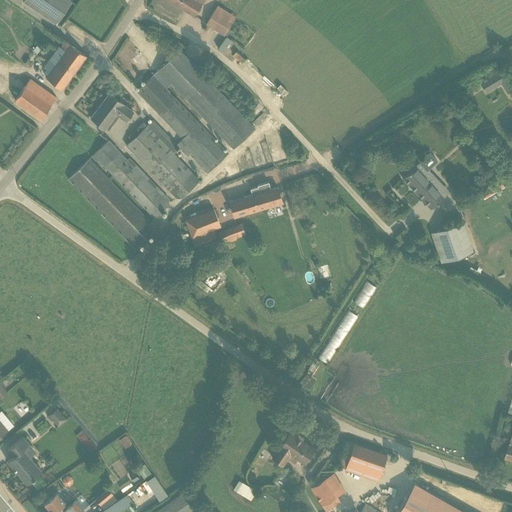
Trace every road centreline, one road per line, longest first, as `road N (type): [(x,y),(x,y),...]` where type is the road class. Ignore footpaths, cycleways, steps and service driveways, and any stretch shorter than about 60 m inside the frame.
road 1 (unclassified): [(2,183),(334,422),(511,487)]
road 2 (unclassified): [(392,234),(236,71),(193,38),(131,10)]
road 3 (unknown): [(274,111),(167,218),(126,273)]
road 4 (unclassified): [(2,183),(131,10)]
